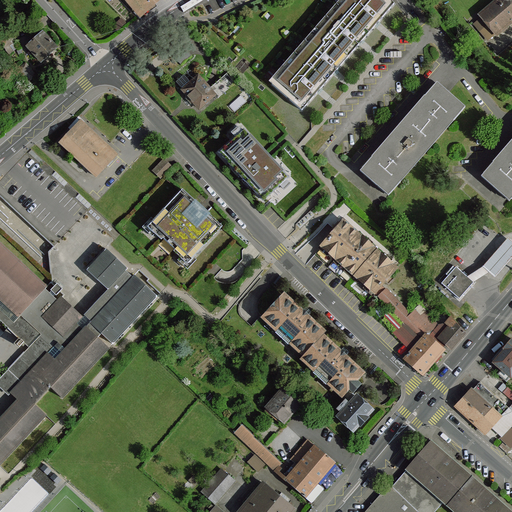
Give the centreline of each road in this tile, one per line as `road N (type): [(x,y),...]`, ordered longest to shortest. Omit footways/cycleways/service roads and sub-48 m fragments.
road 1 (residential): [(427,398),(107,65)]
road 2 (primary): [(427,398),(334,511)]
road 3 (tertiary): [(107,65),(0,155)]
road 4 (primary): [(511,299),(427,398)]
